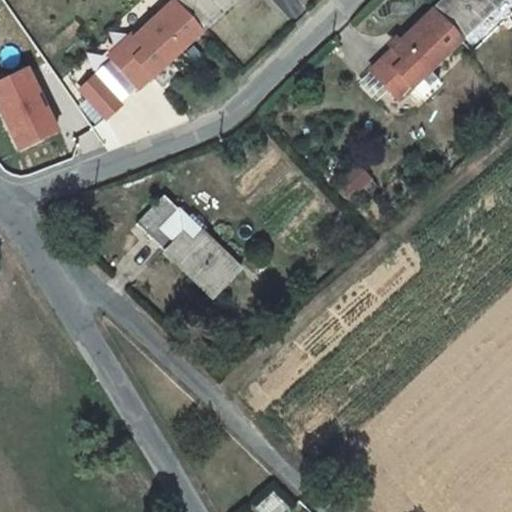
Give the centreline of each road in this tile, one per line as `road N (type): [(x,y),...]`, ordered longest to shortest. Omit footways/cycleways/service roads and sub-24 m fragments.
road 1 (residential): [(350,0),(263,89),(211,127),(8,203)]
road 2 (residential): [(327,511),(98,296),(56,290)]
road 3 (unclassified): [(190,511),(56,290)]
